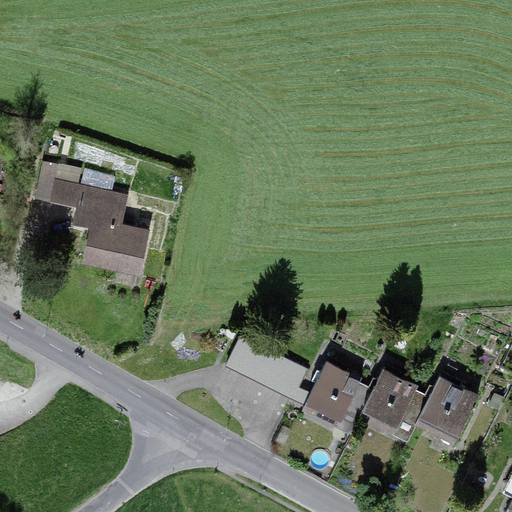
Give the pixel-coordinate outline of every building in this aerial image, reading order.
[(0,199),(9,202),(16,172),(0,168),(0,164),(3,149),(0,148),(0,199)] [(95,234),(90,233),(84,258),(138,270),(148,228),(120,222),(126,195),(81,185),(82,183),(63,178),(66,165),(43,160),(36,193),(77,202),(77,218),(98,223),(95,234)] [(344,345),(349,336),(339,332),(335,341),(344,345)] [(227,362),(241,369),(254,342),(240,335),(227,362)] [(267,348),(254,342),(241,369),(254,376),(267,348)] [(293,361),(267,348),(254,376),(279,389),(293,361)] [(304,405),(338,422),(346,406),(361,413),(374,388),(371,387),(359,381),(361,377),(326,360),(304,405)] [(307,368),(293,361),(279,389),(293,395),(307,368)] [(374,388),(361,413),(395,430),(403,413),(417,421),(430,395),(428,394),(415,388),(417,385),(383,367),(375,383),(374,382),(371,387),(374,388)] [(478,394),(439,375),(431,391),(430,390),(428,394),(430,395),(417,421),(455,440),(478,394)]
